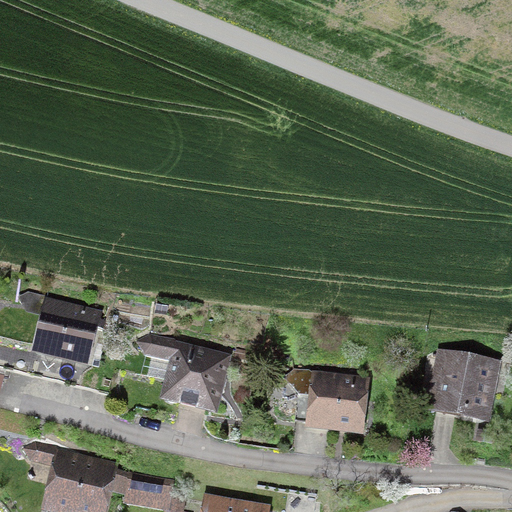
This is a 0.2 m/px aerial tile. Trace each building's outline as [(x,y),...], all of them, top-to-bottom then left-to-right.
[(48,307),(37,352),(85,364),(96,319),(84,316),(80,309),(73,313),(48,307)] [(172,365),(175,366),(171,382),(167,386),(164,392),(166,399),(172,403),(180,402),(213,410),(217,391),(224,387),(225,383),(221,375),(225,361),(178,350),(175,343),(151,337),(139,343),(146,356),(172,362),(172,365)] [(435,408),(484,417),(493,369),(444,360),(435,408)] [(341,382),(317,379),(311,426),(360,431),(365,390),(360,384),(352,383),(349,378),(346,378),(341,382)] [(139,418),(125,414),(122,427),(136,430),(139,418)] [(95,460),(91,458),(85,461),(85,464),(61,458),(49,507),(68,511),(100,511),(106,488),(126,491),(124,502),(167,509),(172,482),(110,471),(97,467),(98,464),(95,460)] [(317,511),(319,500),(288,496),(286,511),(317,511)] [(268,511),(206,502),(204,511),(268,511)]
